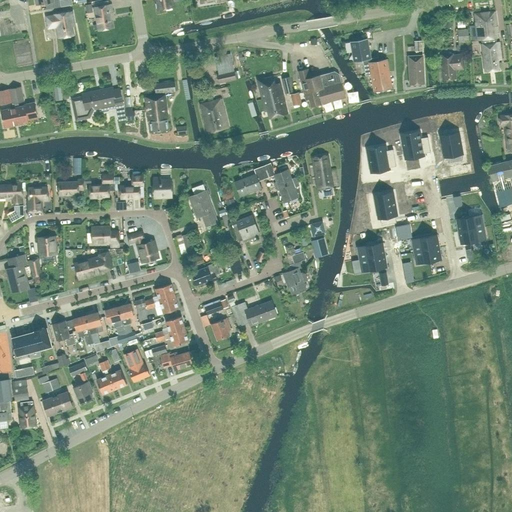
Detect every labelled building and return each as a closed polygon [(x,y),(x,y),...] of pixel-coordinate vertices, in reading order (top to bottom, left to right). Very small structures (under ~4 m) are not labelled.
[(35,0),(36,5),(45,3),(47,9),(61,7),(59,0),(35,0)] [(156,0),(159,10),(174,7),(173,2),(181,1),(180,0),(156,0)] [(94,7),(99,30),(113,28),(112,20),(114,20),(111,4),(94,7)] [(55,16),(47,17),(48,28),(57,26),(59,38),(74,35),(72,24),(74,23),(72,11),(54,14),(55,16)] [(478,39),(480,39),(482,44),(485,71),(499,70),(498,55),(500,54),(499,42),(496,43),(497,37),(498,37),(495,11),(475,14),(478,39)] [(469,49),(468,29),(458,30),(458,50),(469,49)] [(354,62),(362,60),(371,59),(371,58),(367,38),(350,41),(354,62)] [(422,51),(421,40),(414,41),(414,51),(422,51)] [(454,54),(441,55),(443,80),(457,79),(456,70),(465,69),(464,54),(455,55),(454,54)] [(422,55),(409,56),(410,84),(424,83),(422,55)] [(365,75),(370,74),(389,71),(387,59),(378,60),(378,56),(371,58),(371,59),(362,60),(365,75)] [(216,68),(219,83),(236,79),(232,58),(223,60),(224,66),(216,68)] [(298,72),(302,84),(306,99),(309,99),(311,107),(322,104),(321,104),(346,97),(342,82),(339,74),(335,71),(310,78),(308,69),(298,72)] [(389,71),(370,74),(374,92),(392,88),(389,71)] [(258,80),(263,98),(282,94),(280,83),(274,84),(272,76),(258,80)] [(285,93),(293,91),(290,77),(282,78),(285,93)] [(175,81),(154,83),(156,94),(176,91),(175,81)] [(24,104),(25,106),(20,107),(19,101),(24,100),(21,86),(9,89),(12,103),(13,108),(17,124),(29,122),(27,117),(37,115),(35,102),(24,104)] [(61,86),(54,87),(56,100),(63,99),(61,86)] [(93,109),(100,107),(101,111),(103,112),(108,111),(109,109),(108,106),(116,104),(117,109),(124,107),(120,89),(113,90),(113,88),(82,94),(83,97),(72,99),(76,120),(89,117),(93,109)] [(0,101),(1,105),(12,103),(9,89),(0,90),(0,101)] [(294,106),(302,103),(299,92),(291,94),(294,106)] [(165,94),(146,96),(149,121),(151,131),(169,129),(168,119),(165,94)] [(270,117),(284,113),(282,104),(284,103),(282,94),(263,98),(266,111),(268,110),(270,117)] [(229,127),(222,99),(201,104),(208,128),(211,128),(212,132),(229,127)] [(243,104),(248,117),(252,115),(248,103),(243,104)] [(5,127),(17,124),(13,108),(1,111),(5,127)] [(511,114),(500,116),(501,125),(505,125),(508,152),(511,152),(511,114)] [(406,160),(422,157),(420,146),(424,145),(422,132),(417,133),(417,131),(401,134),(406,160)] [(448,159),(449,163),(464,160),(460,133),(441,136),(445,159),(448,159)] [(386,170),(392,169),(389,153),(382,154),(382,149),(369,151),(373,176),(387,173),(386,170)] [(328,156),(313,158),(318,188),(333,186),(328,156)] [(301,162),(296,163),(300,177),(305,175),(301,162)] [(271,163),(259,167),(264,179),(275,175),(285,202),(298,197),(288,169),(275,174),(271,163)] [(259,181),(264,179),(259,167),(254,169),(256,175),(235,182),(240,196),(261,188),(259,181)] [(511,190),(506,169),(490,173),(500,208),(511,204),(511,190)] [(109,197),(109,191),(114,190),(113,174),(102,175),(103,185),(90,185),(90,197),(109,197)] [(140,197),(140,193),(144,193),(144,175),(132,176),(132,186),(120,186),(121,198),(140,197)] [(172,197),(172,183),(172,178),(161,178),(161,177),(154,178),(154,198),(172,197)] [(78,190),(84,190),(83,179),(78,179),(78,182),(59,183),(59,195),(78,194),(78,190)] [(0,185),(0,197),(13,197),(13,203),(22,203),(22,197),(23,196),(23,182),(17,182),(17,185),(0,185)] [(48,199),(48,187),(28,188),(29,200),(27,200),(27,212),(43,212),(42,199),(48,199)] [(217,221),(206,191),(189,197),(197,217),(202,215),(206,225),(217,221)] [(396,215),(393,191),(373,194),(377,218),(381,218),(381,223),(393,221),(392,215),(396,215)] [(126,201),(115,201),(116,210),(126,209),(126,201)] [(484,226),(481,213),(455,219),(458,231),(484,226)] [(244,242),(259,236),(251,216),(236,221),(235,218),(230,219),(235,231),(239,230),(244,242)] [(322,231),(320,222),(313,223),(315,232),(322,231)] [(110,226),(92,227),(93,242),(110,241),(111,247),(120,247),(118,230),(110,231),(110,226)] [(486,239),(484,226),(458,231),(460,244),(486,239)] [(138,244),(143,262),(158,258),(156,250),(153,251),(150,241),(146,243),(143,232),(128,236),(130,242),(141,240),(142,243),(138,244)] [(179,245),(182,255),(187,253),(187,251),(194,249),(189,233),(182,235),(184,243),(179,245)] [(439,246),(437,234),(411,238),(413,251),(439,246)] [(39,238),(40,243),(40,245),(41,245),(43,262),(57,261),(55,236),(39,238)] [(315,256),(316,255),(322,254),(320,241),(313,242),(315,256)] [(385,254),(383,241),(356,246),(359,259),(385,254)] [(442,260),(439,246),(413,251),(416,264),(442,260)] [(306,289),(298,268),(303,266),(301,261),(306,259),(303,251),(292,255),(294,263),(289,265),(291,271),(283,273),(288,287),(290,287),(293,293),(306,289)] [(75,264),(79,279),(85,278),(85,276),(105,271),(104,270),(112,268),(108,252),(98,254),(99,258),(75,264)] [(29,288),(23,265),(27,264),(24,254),(12,258),(14,267),(8,268),(11,280),(9,280),(12,292),(29,288)] [(387,267),(385,254),(359,259),(361,272),(387,267)] [(193,266),(204,262),(202,256),(190,260),(193,266)] [(30,260),(34,276),(41,275),(38,259),(30,260)] [(242,269),(238,259),(230,262),(234,272),(242,269)] [(207,266),(207,267),(192,273),(197,284),(209,279),(210,281),(217,279),(215,275),(220,273),(216,262),(207,266)] [(388,284),(386,272),(379,273),(381,285),(388,284)] [(156,288),(160,301),(175,296),(171,284),(156,288)] [(179,309),(175,296),(160,301),(164,313),(179,309)] [(153,298),(145,300),(144,298),(135,301),(137,309),(146,305),(155,303),(153,298)] [(208,314),(223,308),(221,301),(205,307),(208,314)] [(250,325),(277,315),(272,301),(248,309),(245,302),(231,307),(239,326),(249,322),(250,325)] [(130,303),(117,306),(127,341),(136,337),(134,331),(132,331),(130,323),(132,323),(130,317),(134,316),(130,303)] [(114,327),(116,327),(118,335),(117,335),(119,343),(127,341),(117,306),(106,309),(109,323),(113,322),(114,327)] [(85,315),(93,343),(96,352),(103,350),(98,331),(97,326),(101,325),(98,311),(85,315)] [(79,337),(84,335),(87,345),(93,343),(85,315),(73,318),(77,331),(78,331),(79,337)] [(166,320),(170,333),(185,329),(181,316),(166,320)] [(211,324),(217,340),(230,335),(228,330),(231,329),(227,318),(211,324)] [(65,338),(67,346),(76,343),(73,334),(69,335),(65,321),(53,324),(57,340),(65,338)] [(35,331),(40,349),(51,346),(46,328),(35,331)] [(189,341),(185,329),(170,333),(174,346),(189,341)] [(35,331),(24,334),(29,352),(40,349),(35,331)] [(29,352),(24,334),(13,337),(17,355),(29,352)] [(167,352),(165,345),(152,348),(154,356),(167,352)] [(145,363),(140,365),(139,362),(141,361),(136,349),(124,354),(134,381),(149,374),(145,363)] [(141,352),(143,358),(150,355),(148,350),(141,352)] [(175,370),(193,365),(189,351),(178,355),(177,352),(170,354),(170,353),(161,355),(164,367),(173,364),(175,370)] [(57,356),(58,360),(60,366),(70,363),(69,358),(67,358),(65,353),(57,356)] [(84,358),(87,365),(92,362),(90,356),(84,358)] [(69,368),(72,377),(88,370),(84,361),(69,368)] [(99,363),(104,377),(97,380),(103,394),(115,389),(109,374),(107,369),(103,361),(99,363)] [(109,374),(115,389),(127,384),(121,369),(109,374)] [(40,384),(42,383),(50,380),(48,375),(38,378),(40,384)] [(57,378),(50,380),(53,390),(60,387),(57,378)] [(12,399),(11,391),(10,379),(0,380),(0,428),(8,427),(7,420),(13,420),(10,400),(12,399)] [(29,399),(27,384),(26,379),(13,381),(14,391),(15,401),(29,399)] [(50,380),(42,383),(46,393),(53,390),(50,380)] [(73,387),(80,403),(93,398),(91,392),(93,391),(89,381),(73,387)] [(68,392),(56,396),(61,411),(73,406),(68,392)] [(48,415),(61,411),(56,396),(43,401),(48,415)] [(19,407),(22,427),(36,425),(33,405),(19,407)]
